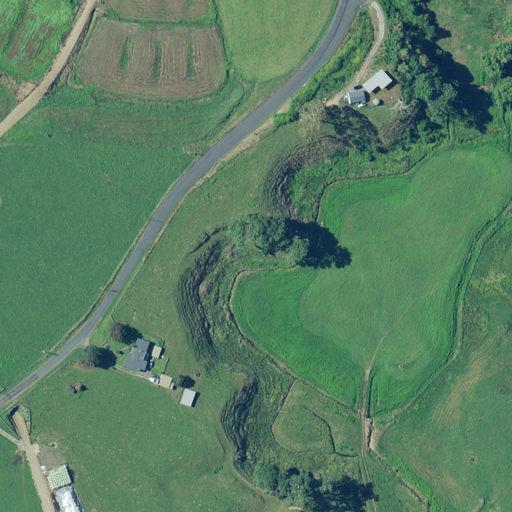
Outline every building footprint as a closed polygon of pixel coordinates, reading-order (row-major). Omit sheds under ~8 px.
[(388,81),(378,70),(360,86),(366,93),(375,86),(378,90),(388,81)] [(363,101),(361,91),(347,94),(349,104),(363,101)] [(148,343),(136,339),(131,354),(126,353),(122,366),(139,372),(139,369),(143,371),(149,355),(145,354),(148,343)] [(161,349),(154,346),(150,356),(157,358),(161,349)] [(171,378),(161,375),(158,386),(171,390),(173,384),(169,383),(171,378)] [(194,392),(184,389),(179,404),(189,407),(194,392)]
